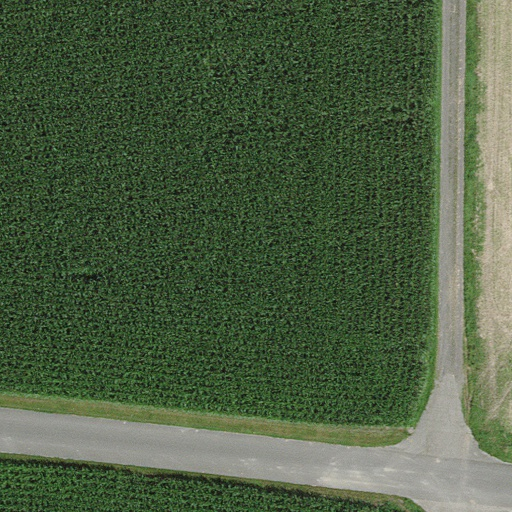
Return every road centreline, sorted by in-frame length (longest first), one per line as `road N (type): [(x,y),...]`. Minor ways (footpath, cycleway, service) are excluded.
road 1 (unclassified): [(0,436),(511,486)]
road 2 (track): [(460,0),(457,511)]
